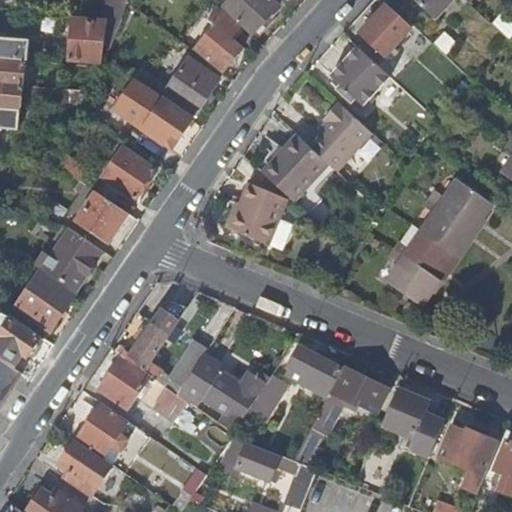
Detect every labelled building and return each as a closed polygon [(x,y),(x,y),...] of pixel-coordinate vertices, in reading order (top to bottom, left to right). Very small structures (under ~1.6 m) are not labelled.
[(106,0),(104,18),(123,19),(129,3),(130,0),(106,0)] [(233,0),(225,9),(254,36),(282,7),(274,0),(233,0)] [(414,0),(435,19),(453,0),(414,0)] [(511,4),(494,27),(509,40),(511,37),(511,4)] [(388,6),(361,35),(385,58),(412,28),(388,6)] [(236,36),(243,28),(227,13),(197,50),(224,72),(246,45),(236,36)] [(123,19),(104,18),(104,23),(101,64),(106,64),(107,61),(123,19)] [(101,64),(104,23),(73,20),(70,60),(101,64)] [(443,33),(433,46),(446,55),(456,42),(443,33)] [(365,106),(391,78),(359,48),(333,76),(365,106)] [(0,57),(0,82),(28,86),(30,61),(0,57)] [(191,62),(165,100),(195,120),(222,83),(191,62)] [(28,86),(0,82),(0,108),(26,111),(28,86)] [(182,140),(192,125),(149,95),(131,121),(166,145),(174,134),(182,140)] [(335,172),(337,173),(373,134),(342,105),(325,122),(329,126),(309,147),(329,166),(335,172)] [(26,111),(0,108),(0,127),(24,130),(26,111)] [(289,198),(295,203),(329,166),(309,147),(299,138),(264,174),(289,198)] [(137,200),(157,171),(124,149),(104,178),(137,200)] [(74,176),(73,176),(82,182),(89,171),(70,158),(65,169),(74,176)] [(295,203),(304,212),(317,198),(314,194),(335,172),(329,166),(295,203)] [(285,200),(289,198),(264,174),(263,173),(247,182),(239,203),(229,229),(268,244),(285,200)] [(433,199),(477,228),(494,204),(459,180),(447,198),(437,192),(433,199)] [(108,243),(128,214),(97,192),(77,222),(108,243)] [(425,230),(460,254),(477,228),(433,199),(425,209),(435,215),(425,230)] [(224,227),(229,229),(239,203),(234,201),(224,227)] [(105,253),(71,230),(43,271),(77,294),(105,253)] [(442,279),(460,254),(425,230),(413,248),(403,242),(398,249),(442,279)] [(424,306),(442,279),(398,249),(392,258),(401,265),(389,282),(424,306)] [(52,331),(76,296),(58,284),(34,318),(52,331)] [(138,312),(112,350),(122,357),(152,377),(179,395),(197,366),(188,360),(174,380),(150,363),(168,338),(175,343),(183,332),(175,327),(187,309),(168,301),(153,323),(138,312)] [(0,355),(14,366),(22,355),(27,359),(29,355),(35,354),(39,348),(38,342),(40,339),(12,319),(0,335),(0,355)] [(220,423),(235,433),(267,383),(269,384),(274,377),(288,355),(273,345),(254,375),(249,372),(238,389),(242,393),(236,401),(213,385),(203,399),(226,415),(220,423)] [(313,390),(329,398),(332,392),(344,369),(299,348),(286,375),(291,378),(295,370),(305,375),(301,382),(314,388),(313,390)] [(0,406),(23,373),(14,366),(0,355),(0,406)] [(152,377),(122,357),(99,389),(129,410),(152,377)] [(209,374),(197,366),(179,395),(190,402),(209,374)] [(344,369),(332,392),(347,400),(351,393),(381,408),(391,389),(345,367),(344,369)] [(291,378),(301,382),(305,375),(295,370),(291,378)] [(269,384),(249,415),(264,425),(288,387),(274,377),(269,384)] [(174,422),(187,403),(167,389),(153,408),(152,409),(154,410),(155,408),(173,421),(171,423),(173,424),(174,422)] [(385,424),(419,439),(428,415),(433,404),(399,389),(385,424)] [(96,413),(77,441),(104,459),(113,446),(121,452),(137,428),(95,400),(89,408),(96,413)] [(415,448),(433,455),(446,423),(428,415),(419,439),(415,448)] [(453,428),(442,457),(456,463),(456,464),(472,470),(465,486),(480,493),(502,442),(470,429),(468,434),(453,428)] [(237,439),(227,463),(272,481),(277,467),(298,475),(302,465),(280,456),(279,458),(249,445),(250,444),(237,439)] [(511,441),(509,440),(497,468),(510,474),(511,474),(511,441)] [(104,459),(77,441),(60,466),(72,475),(69,480),(92,496),(113,465),(104,459)] [(365,465),(357,485),(370,490),(378,471),(365,465)] [(183,511),(207,475),(197,468),(173,504),(183,511)] [(511,474),(510,474),(503,490),(511,493),(511,474)] [(44,489),(28,511),(80,511),(83,508),(60,493),(57,498),(44,489)] [(433,511),(468,511),(438,500),(433,511)]
